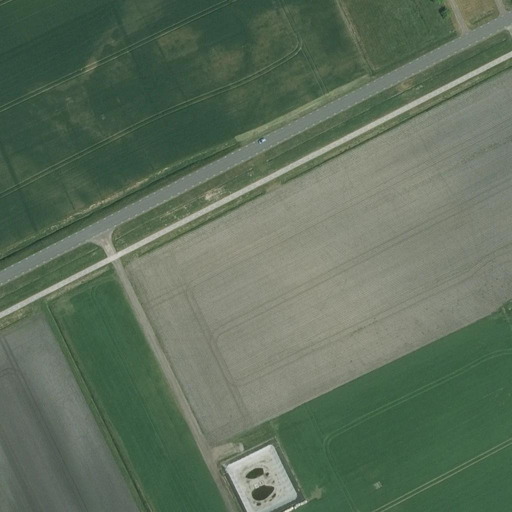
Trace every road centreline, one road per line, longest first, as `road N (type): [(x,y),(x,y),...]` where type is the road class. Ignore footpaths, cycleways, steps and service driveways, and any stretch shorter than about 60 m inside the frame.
road 1 (tertiary): [(0,279),(511,17)]
road 2 (track): [(98,228),(232,511)]
